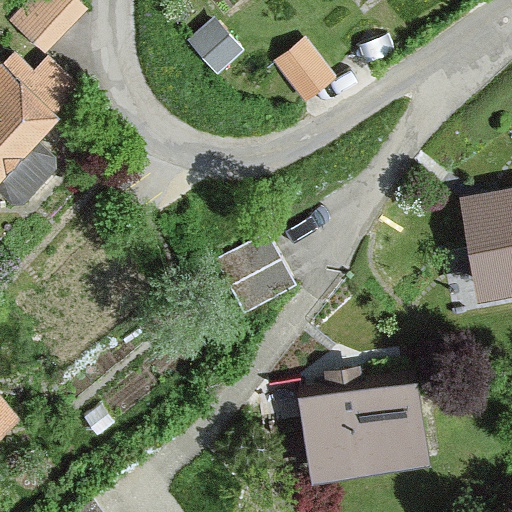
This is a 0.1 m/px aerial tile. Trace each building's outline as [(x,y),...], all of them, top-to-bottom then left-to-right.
[(45,51),(87,8),(78,0),(29,0),(12,18),(45,51)] [(26,41),(0,69),(0,177),(80,89),(26,41)] [(511,293),(511,187),(465,193),(479,298),(511,293)] [(426,369),(304,385),(318,485),(440,468),(426,369)] [(0,429),(17,414),(0,394),(0,429)]
